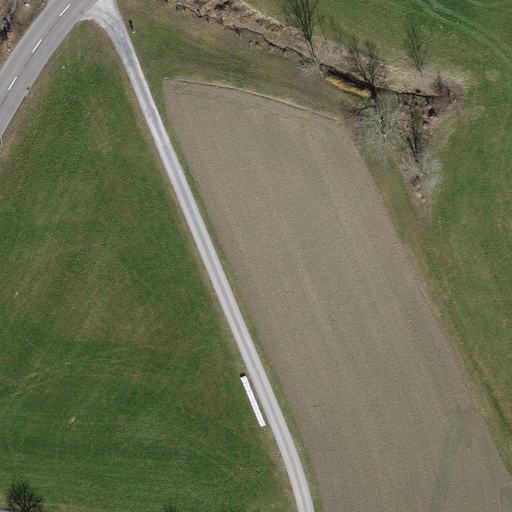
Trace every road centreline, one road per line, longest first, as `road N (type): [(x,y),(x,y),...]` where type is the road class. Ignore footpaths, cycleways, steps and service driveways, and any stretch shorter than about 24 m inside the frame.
road 1 (track): [(90,0),(112,14),(300,477),(306,511)]
road 2 (tertiary): [(0,109),(39,41),(76,0)]
